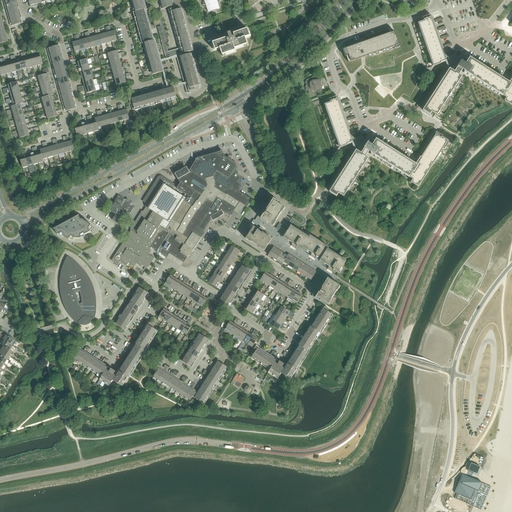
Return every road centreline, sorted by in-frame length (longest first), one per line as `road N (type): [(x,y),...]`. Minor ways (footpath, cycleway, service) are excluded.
road 1 (tertiary): [(0,480),(179,440),(322,449),(360,422),(390,354)]
road 2 (tertiary): [(390,354),(425,254),(470,184),(511,139)]
road 3 (unclassified): [(265,190),(253,186),(253,171),(229,137),(127,184),(120,172)]
road 4 (residential): [(230,309),(279,349),(293,334),(308,287),(262,258)]
road 5 (tertiary): [(239,106),(291,68),(358,0)]
road 6 (residential): [(341,85),(329,56),(339,41),(437,0)]
road 7 (tertiary): [(348,0),(286,63),(235,100)]
road 8 (residential): [(81,111),(59,34),(22,14),(19,0)]
road 9 (tertiary): [(120,172),(239,106)]
road 10 (tertiary): [(235,100),(116,165)]
road 11 (residential): [(178,74),(186,96),(204,86),(178,5)]
